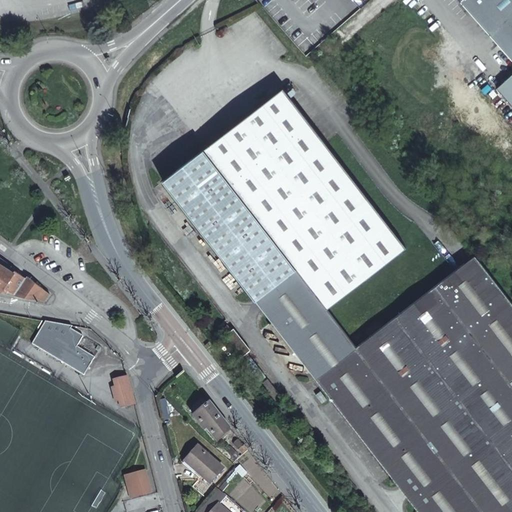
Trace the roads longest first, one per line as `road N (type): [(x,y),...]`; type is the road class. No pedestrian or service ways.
road 1 (primary): [(316,511),(186,344)]
road 2 (primary): [(186,344),(126,268),(96,204)]
road 3 (residential): [(150,374),(145,391),(172,511)]
road 4 (residential): [(0,244),(96,320)]
